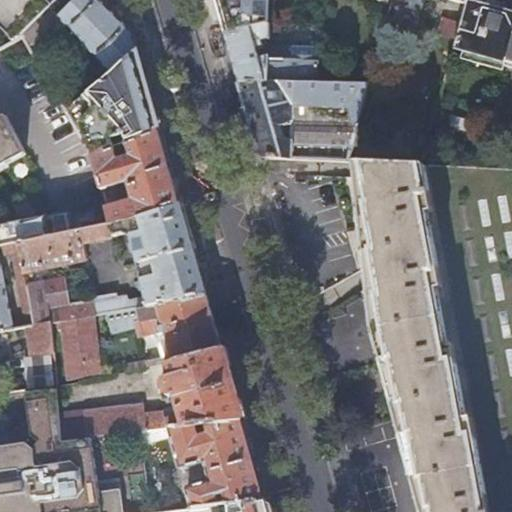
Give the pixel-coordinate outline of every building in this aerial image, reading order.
[(0,0),(0,28),(6,34),(11,42),(19,37),(56,0),(55,0),(0,0)] [(97,0),(55,0),(56,0),(19,37),(63,109),(77,98),(69,88),(67,89),(37,39),(46,29),(55,39),(66,29),(81,44),(74,51),(97,75),(91,80),(94,84),(136,49),(133,41),(130,31),(123,24),(106,7),(97,0)] [(215,0),(225,32),(268,23),(268,0),(215,0)] [(466,0),(465,5),(452,50),(506,65),(505,69),(511,71),(511,12),(469,0),(466,0)] [(268,23),(225,32),(232,56),(239,80),(267,81),(268,57),(268,23)] [(155,103),(152,104),(151,102),(152,95),(151,91),(149,84),(144,78),(144,76),(147,75),(141,53),(137,54),(136,49),(94,84),(77,98),(63,109),(93,157),(115,148),(127,143),(159,130),(158,126),(161,125),(158,114),(155,103)] [(268,57),(267,81),(317,82),(319,60),(268,57)] [(261,156),(348,161),(353,143),(369,84),(317,82),(267,81),(239,80),(250,118),(257,142),(261,156)] [(0,168),(24,156),(4,117),(0,119),(0,168)] [(115,148),(93,157),(102,189),(127,182),(132,200),(108,208),(112,223),(181,203),(174,181),(170,168),(159,130),(127,143),(130,154),(118,158),(115,148)] [(348,161),(359,161),(391,163),(391,145),(353,143),(348,161)] [(511,511),(511,168),(420,164),(391,163),(359,161),(362,179),(359,179),(365,210),(361,210),(370,257),(367,257),(373,289),(370,290),(385,373),(388,372),(394,404),(398,403),(406,447),(410,446),(416,478),(419,477),(425,511),(511,511)] [(198,264),(189,234),(187,225),(181,203),(112,223),(53,237),(17,245),(22,273),(53,267),(55,279),(25,286),(32,326),(49,323),(60,321),(91,315),(105,313),(207,295),(198,264)] [(53,237),(48,216),(0,227),(0,248),(1,249),(17,245),(53,237)] [(22,273),(17,245),(1,249),(2,257),(10,255),(22,319),(13,321),(11,330),(26,327),(32,326),(25,286),(22,273)] [(0,331),(11,330),(0,267),(0,331)] [(215,321),(207,295),(105,313),(109,334),(133,330),(136,337),(158,331),(159,335),(166,334),(170,349),(159,351),(146,358),(146,360),(123,365),(124,372),(166,364),(173,362),(223,349),(215,321)] [(91,315),(60,321),(66,380),(98,373),(91,315)] [(32,326),(26,327),(29,356),(22,356),(26,387),(51,384),(48,354),(52,353),(49,323),(32,326)] [(87,437),(89,436),(142,430),(243,418),(231,378),(223,349),(173,362),(166,364),(168,376),(165,377),(163,384),(165,393),(170,397),(173,396),(178,413),(162,417),(161,410),(143,412),(142,404),(83,411),(87,437)] [(58,414),(55,387),(24,391),(31,437),(37,441),(35,443),(61,440),(58,414)] [(83,411),(58,414),(61,440),(87,437),(83,411)] [(243,418),(142,430),(143,441),(171,438),(180,470),(204,464),(209,482),(185,489),(191,508),(266,499),(255,459),(248,437),(243,418)] [(87,437),(61,440),(35,443),(32,447),(28,444),(13,446),(20,511),(122,511),(119,490),(98,493),(89,436),(87,437)] [(0,447),(0,511),(20,511),(13,446),(0,447)] [(269,511),(266,499),(191,508),(158,511),(269,511)]
